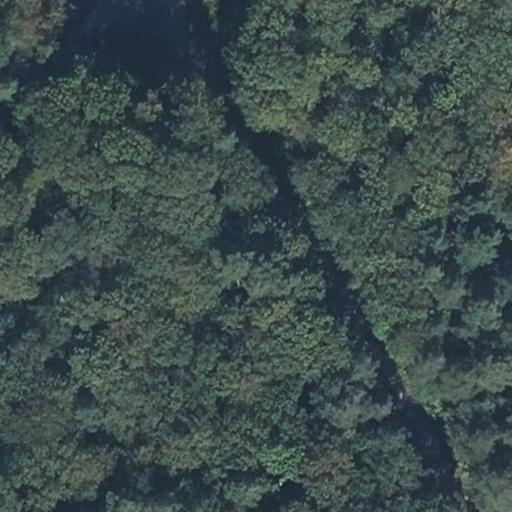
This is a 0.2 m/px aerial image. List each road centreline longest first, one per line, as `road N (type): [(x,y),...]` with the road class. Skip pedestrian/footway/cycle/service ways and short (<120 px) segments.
road 1 (track): [(478,511),(215,84),(153,0)]
road 2 (track): [(0,97),(120,0)]
